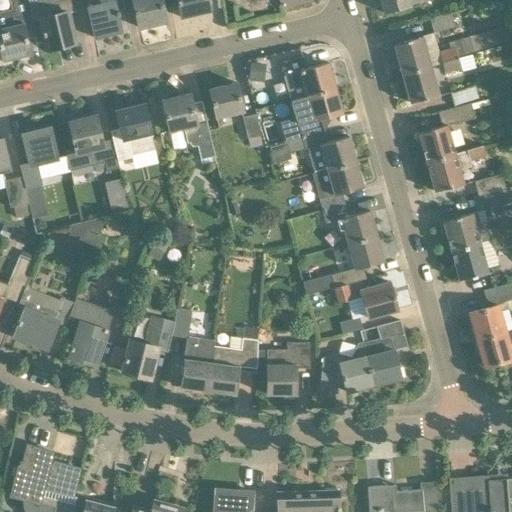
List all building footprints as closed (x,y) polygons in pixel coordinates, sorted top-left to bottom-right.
[(28,3),(27,0),(8,0),(11,10),(0,12),(0,47),(3,59),(29,53),(26,39),(36,37),(33,23),(34,23),(30,3),(28,3)] [(63,0),(41,0),(30,3),(34,23),(41,21),(46,46),(62,42),(63,46),(74,43),(63,0)] [(112,0),(99,3),(98,0),(85,0),(94,38),(121,32),(113,0),(112,0)] [(121,0),(124,10),(134,8),(138,28),(166,22),(160,0),(121,0)] [(176,0),(181,18),(182,18),(182,17),(208,11),(209,12),(210,12),(206,0),(176,0)] [(381,0),(385,12),(384,12),(384,14),(411,6),(411,5),(430,0),(381,0)] [(479,21),(481,14),(471,9),(468,16),(479,21)] [(435,34),(456,28),(452,14),(431,20),(435,34)] [(403,75),(432,68),(423,36),(406,41),(406,43),(395,46),(403,75)] [(443,64),(459,60),(458,57),(456,48),(449,50),(440,52),(443,64)] [(306,69),(303,57),(283,63),(283,62),(280,63),(281,65),(290,99),(334,87),(328,63),(306,69)] [(446,75),(462,70),(459,60),(443,64),(446,75)] [(259,81),(267,68),(259,63),(251,76),(259,81)] [(422,101),(440,96),(432,68),(403,75),(411,103),(422,100),(422,101)] [(216,119),(243,113),(236,84),(209,90),(216,119)] [(290,99),(297,122),(300,138),(325,132),(321,119),(342,114),(334,87),(290,99)] [(455,106),(478,99),(475,87),(451,94),(455,106)] [(198,133),(197,127),(189,95),(162,101),(170,133),(183,130),(186,143),(196,141),(200,160),(215,157),(209,131),(198,133)] [(448,125),(448,126),(460,122),(476,118),(472,103),(437,112),(441,126),(448,125)] [(117,161),(118,161),(132,158),(132,157),(155,151),(151,133),(144,105),(116,111),(120,129),(110,132),(113,143),(112,143),(117,161)] [(247,139),(261,136),(256,115),(243,118),(247,139)] [(103,145),(96,117),(69,124),(76,153),(66,155),(70,171),(93,165),(94,172),(106,170),(106,171),(119,167),(118,161),(117,161),(112,143),(103,145)] [(455,152),(448,126),(448,125),(441,126),(430,129),(431,131),(418,134),(426,160),(455,152)] [(22,177),(25,190),(42,186),(36,162),(56,157),(50,128),(22,134),(29,163),(19,165),(22,177)] [(325,132),(300,138),(305,150),(307,149),(314,173),(312,174),(355,162),(348,137),(328,143),(325,132)] [(300,138),(287,142),(290,154),(305,150),(300,138)] [(0,189),(5,188),(4,181),(2,173),(10,171),(2,139),(0,139),(0,189)] [(483,145),(455,152),(426,160),(435,192),(447,188),(447,190),(464,185),(460,170),(471,167),(470,162),(486,157),(483,145)] [(322,211),(345,205),(342,193),(362,188),(355,162),(312,174),(319,199),(322,211)] [(474,182),(478,196),(500,190),(505,189),(501,174),(474,182)] [(29,204),(25,190),(22,177),(4,181),(5,188),(9,208),(13,207),(24,205),(29,204)] [(25,190),(29,204),(45,200),(42,186),(25,190)] [(500,193),(500,190),(478,196),(472,197),(476,211),(477,213),(504,205),(504,204),(511,202),(511,200),(509,190),(500,193)] [(113,215),(129,210),(126,199),(110,203),(113,215)] [(24,205),(13,207),(16,219),(27,216),(24,205)] [(348,216),(345,205),(322,211),(314,213),(317,226),(340,220),(346,243),(375,234),(369,211),(348,216)] [(480,224),(477,213),(476,211),(455,217),(455,218),(443,222),(451,250),(507,235),(511,233),(511,222),(504,225),(489,229),(487,222),(480,224)] [(80,241),(95,246),(106,217),(82,223),(80,241)] [(3,223),(0,231),(0,232),(9,236),(13,227),(3,223)] [(333,288),(366,280),(362,267),(383,262),(375,234),(346,243),(354,269),(331,275),(334,287),(333,288)] [(472,278),(489,274),(487,267),(499,264),(495,250),(510,246),(507,235),(451,250),(459,280),(472,277),(472,278)] [(160,263),(170,244),(158,237),(148,256),(160,263)] [(15,307),(21,292),(28,277),(26,275),(32,260),(20,255),(11,276),(7,284),(0,281),(0,305),(2,301),(15,307)] [(112,304),(110,309),(124,313),(134,284),(115,278),(107,302),(112,304)] [(368,288),(366,280),(333,288),(337,304),(352,300),(350,292),(358,289),(366,318),(397,310),(389,283),(368,288)] [(476,339),(505,331),(498,306),(511,299),(511,282),(491,288),(496,305),(469,314),(476,339)] [(67,320),(74,302),(60,297),(57,306),(21,292),(15,307),(24,311),(20,321),(19,320),(17,324),(19,325),(14,336),(46,348),(55,323),(65,327),(67,320)] [(95,365),(112,311),(75,299),(74,302),(67,320),(79,324),(77,332),(69,356),(95,365)] [(171,336),(185,338),(188,339),(192,311),(176,308),(174,322),(171,336)] [(168,351),(171,336),(174,322),(150,316),(144,342),(130,338),(122,372),(150,379),(157,349),(168,351)] [(342,335),(364,329),(361,318),(339,324),(342,335)] [(375,385),(401,379),(393,351),(407,347),(400,320),(375,327),(379,339),(364,343),(375,385)] [(256,350),(257,330),(243,327),(241,349),(213,346),(208,391),(236,395),(240,367),(256,369),(256,366),(256,350)] [(483,367),(511,359),(511,355),(505,331),(476,339),(483,367)] [(213,346),(213,342),(188,339),(185,338),(185,343),(179,387),(208,391),(213,346)] [(266,395),(295,395),(295,366),(310,366),(309,342),(286,343),(286,350),(266,350),(256,350),(256,366),(266,366),(266,395)] [(375,385),(364,343),(358,344),(352,357),(337,356),(323,360),(321,388),(331,389),(345,385),(346,392),(375,385)] [(26,443),(20,466),(17,465),(7,500),(52,511),(68,511),(72,500),(76,479),(40,470),(46,449),(26,443)] [(511,511),(511,478),(507,479),(507,474),(505,474),(506,481),(472,484),(471,481),(450,483),(450,478),(445,479),(445,480),(449,480),(451,511),(511,511)] [(437,511),(435,482),(420,483),(420,490),(388,492),(387,486),(367,487),(369,511),(437,511)] [(339,506),(338,488),(319,489),(320,498),(305,499),(305,497),(278,498),(277,511),(338,511),(339,511),(341,511),(341,506),(339,506)] [(250,511),(252,492),(215,490),(214,510),(202,509),(201,511),(250,511)] [(112,511),(113,507),(87,501),(84,511),(112,511)] [(183,511),(184,509),(155,501),(151,511),(133,507),(131,511),(183,511)]
